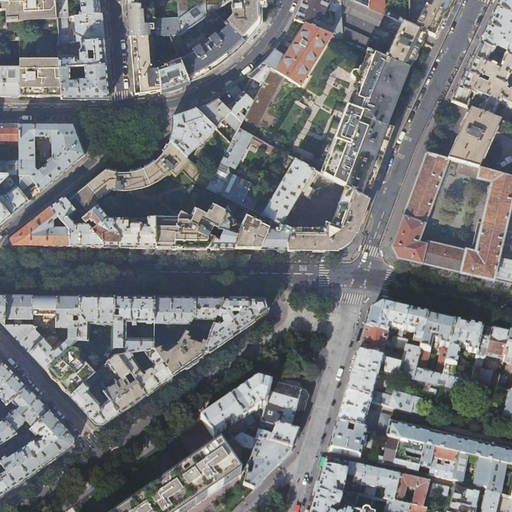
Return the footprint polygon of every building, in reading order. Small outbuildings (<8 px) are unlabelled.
[(58,20),(58,18),(57,18),(55,0),(0,0),(0,41),(20,41),(20,60),(20,68),(20,95),(61,95),(60,69),(59,58),(59,43),(60,43),(58,20)] [(55,0),(57,18),(58,18),(69,17),(67,0),(55,0)] [(67,0),(69,17),(70,17),(75,16),(100,15),(98,0),(67,0)] [(178,0),(179,28),(180,34),(207,16),(206,5),(205,0),(204,0),(187,12),(186,0),(178,0)] [(222,0),(223,1),(219,4),(206,5),(207,16),(213,11),(214,11),(232,0),(231,0),(222,0)] [(231,0),(232,0),(232,4),(231,4),(232,10),(233,15),(225,23),(228,25),(243,40),(253,28),(252,28),(255,24),(254,4),(265,4),(264,0),(231,0)] [(328,4),(329,1),(327,0),(303,0),(301,7),(295,19),(305,24),(318,29),(321,21),(328,4)] [(368,7),(354,1),(352,0),(340,0),(341,4),(342,13),(349,13),(379,27),(385,15),(368,7)] [(384,8),(383,0),(369,0),(368,7),(385,15),(387,15),(386,9),(384,8)] [(455,0),(409,0),(410,26),(426,33),(436,38),(444,21),(445,22),(455,0)] [(511,1),(506,0),(499,0),(482,38),(479,42),(473,55),(473,56),(466,70),(459,85),(451,102),(468,108),(474,97),(477,96),(478,95),(487,100),(485,103),(484,102),(479,112),(494,118),(499,105),(503,103),(508,106),(508,108),(511,108),(511,89),(510,89),(508,83),(511,75),(511,1)] [(342,13),(341,4),(332,1),(330,5),(328,10),(335,11),(336,23),(333,26),(321,21),(318,29),(343,40),(342,27),(342,13)] [(154,26),(153,3),(149,4),(149,9),(141,9),(140,4),(138,4),(127,5),(129,37),(132,37),(148,36),(149,36),(155,36),(154,29),(154,26)] [(100,15),(75,16),(76,29),(73,29),(74,37),(77,36),(77,42),(81,42),(104,41),(102,15),(100,15)] [(70,17),(69,17),(58,18),(58,20),(60,43),(69,43),(68,21),(71,21),(70,17)] [(409,69),(426,33),(410,26),(403,23),(388,56),(386,55),(384,58),(409,69)] [(343,40),(318,29),(305,24),(285,56),(275,50),(263,63),(270,68),(253,101),(245,116),(242,122),(239,128),(252,135),(283,76),(300,86),(317,60),(323,64),(306,91),(346,115),(323,175),(346,187),(367,199),(378,171),(390,138),(392,134),(394,130),(387,127),(409,69),(384,58),(366,50),(343,40)] [(188,55),(180,34),(170,35),(177,54),(188,82),(198,78),(201,77),(207,73),(216,67),(225,61),(236,51),(245,43),(243,40),(228,25),(217,35),(216,33),(209,39),(210,41),(201,47),(199,45),(192,50),(193,52),(188,55)] [(371,39),(342,27),(343,40),(366,50),(371,39)] [(170,35),(180,34),(179,28),(154,29),(155,36),(170,35)] [(151,65),(148,36),(132,37),(136,86),(145,94),(161,90),(158,69),(153,70),(152,65),(151,65)] [(60,69),(70,68),(85,67),(106,66),(104,41),(81,42),(81,49),(80,52),(80,58),(75,59),(73,57),(59,58),(60,69)] [(165,67),(158,69),(161,90),(161,94),(163,93),(167,92),(179,88),(180,88),(189,84),(188,82),(177,54),(175,55),(177,60),(165,65),(165,66),(164,66),(165,67)] [(251,78),(244,92),(253,101),(270,68),(263,63),(258,68),(256,70),(252,74),(248,77),(251,78)] [(106,66),(85,67),(86,81),(70,82),(70,68),(60,69),(61,95),(61,99),(109,99),(106,66)] [(20,68),(0,68),(0,97),(20,98),(20,95),(20,68)] [(228,109),(242,122),(245,116),(253,101),(244,92),(237,86),(228,92),(236,100),(228,109)] [(207,107),(198,111),(216,128),(231,142),(239,128),(242,122),(228,109),(219,100),(209,106),(207,107)] [(195,109),(175,116),(172,117),(172,131),(170,141),(187,158),(216,128),(198,111),(195,109)] [(502,121),(494,118),(479,112),(472,110),(450,160),(451,160),(462,163),(481,168),(489,149),(490,150),(494,140),(493,140),(502,121)] [(19,124),(0,124),(0,142),(20,143),(19,124)] [(20,143),(20,148),(20,160),(20,176),(31,176),(40,192),(85,155),(73,124),(19,124),(20,143)] [(264,142),(252,135),(239,128),(231,142),(222,160),(236,167),(249,142),(261,148),(264,142)] [(106,171),(67,201),(76,211),(79,215),(83,219),(98,207),(95,203),(104,196),(105,197),(112,191),(112,192),(123,192),(142,189),(159,181),(172,172),(177,177),(191,161),(187,158),(170,141),(164,152),(154,163),(138,171),(129,173),(106,171)] [(427,153),(426,154),(392,247),(398,258),(399,258),(424,264),(511,285),(511,284),(511,177),(481,168),(462,163),(460,172),(480,178),(480,179),(494,184),(491,196),(478,254),(422,241),(451,160),(450,160),(447,159),(427,153)] [(0,159),(0,174),(10,175),(21,191),(20,176),(20,160),(0,159)] [(258,203),(253,211),(272,220),(285,226),(297,207),(294,205),(315,170),(295,159),(267,207),(258,203)] [(235,170),(236,167),(222,160),(211,181),(207,188),(231,200),(249,209),(253,211),(258,203),(259,199),(264,190),(230,174),(228,169),(229,168),(235,170)] [(0,184),(1,183),(10,175),(0,174),(0,184)] [(10,175),(1,183),(7,188),(12,187),(14,189),(5,196),(1,196),(0,194),(0,203),(11,217),(29,202),(21,191),(10,175)] [(20,176),(21,191),(29,202),(40,192),(31,176),(20,176)] [(364,207),(367,199),(346,187),(331,226),(325,223),(325,230),(293,229),(292,230),(288,241),(287,241),(287,250),(294,250),(328,250),(333,250),(335,250),(336,250),(337,250),(338,249),(351,240),(352,239),(353,237),(354,236),(364,207)] [(64,197),(50,208),(58,217),(63,222),(68,217),(76,211),(67,201),(64,197)] [(245,218),(249,209),(231,200),(226,210),(223,221),(222,222),(209,249),(222,249),(235,249),(241,225),(236,225),(231,216),(237,206),(244,209),(240,217),(245,218)] [(0,225),(11,217),(0,203),(0,225)] [(177,219),(155,219),(155,220),(156,248),(173,248),(200,248),(209,249),(222,222),(223,221),(226,210),(217,205),(212,213),(209,212),(207,216),(197,211),(193,220),(181,214),(177,219)] [(109,219),(98,207),(83,219),(83,220),(88,225),(102,243),(103,247),(111,247),(119,247),(119,237),(113,228),(113,219),(109,219)] [(56,218),(58,217),(50,208),(43,214),(11,239),(13,246),(36,246),(70,247),(70,231),(68,229),(65,228),(53,228),(53,221),(56,218)] [(272,220),(253,211),(249,209),(245,218),(241,225),(235,249),(248,249),(260,249),(272,220)] [(63,222),(58,217),(56,218),(65,228),(68,229),(63,222)] [(68,217),(63,222),(68,229),(70,231),(70,247),(84,247),(103,247),(102,243),(88,225),(76,225),(77,224),(74,221),(73,222),(68,217)] [(121,219),(113,219),(113,228),(119,237),(119,247),(135,248),(156,248),(155,220),(155,219),(150,219),(147,219),(147,226),(142,226),(141,225),(140,225),(140,226),(139,226),(139,225),(139,224),(138,224),(132,224),(131,225),(131,226),(131,227),(129,227),(129,219),(121,219)] [(292,230),(285,226),(272,220),(260,249),(274,250),(287,250),(287,241),(288,241),(292,230)] [(16,296),(5,296),(5,319),(14,319),(14,326),(24,326),(24,319),(30,319),(30,326),(33,326),(33,296),(16,296)] [(49,296),(33,296),(33,326),(38,328),(48,331),(53,333),(57,334),(57,327),(57,296),(49,296)] [(68,296),(57,296),(57,327),(69,327),(69,339),(65,343),(70,348),(72,347),(79,341),(79,297),(68,296)] [(96,297),(79,297),(79,341),(72,347),(77,348),(89,351),(89,334),(92,334),(93,324),(114,324),(114,297),(96,297)] [(124,297),(114,297),(114,324),(114,349),(126,349),(126,354),(133,353),(137,353),(154,350),(154,339),(126,339),(126,323),(154,323),(154,298),(150,298),(124,297)] [(175,298),(154,298),(154,323),(154,324),(166,324),(166,327),(172,327),(172,324),(190,324),(192,320),(195,315),(195,298),(175,298)] [(207,298),(195,298),(195,315),(192,320),(215,320),(217,316),(223,302),(223,299),(207,298)] [(233,299),(223,299),(223,302),(217,316),(222,318),(222,320),(223,322),(224,322),(222,324),(221,322),(217,325),(213,324),(209,333),(207,342),(204,351),(208,352),(268,311),(264,299),(233,299)] [(370,312),(365,330),(387,335),(388,330),(392,331),(393,329),(399,330),(397,337),(402,338),(403,333),(408,312),(399,310),(381,306),(370,312)] [(418,314),(408,312),(403,333),(405,334),(406,331),(415,333),(414,338),(408,336),(407,340),(421,343),(428,316),(418,314)] [(438,319),(428,316),(421,343),(416,369),(425,372),(432,342),(440,343),(440,346),(442,346),(436,371),(430,369),(429,373),(443,376),(455,323),(438,319)] [(467,325),(455,323),(443,376),(469,383),(472,370),(461,367),(461,366),(457,365),(460,351),(457,351),(458,346),(468,349),(467,351),(476,353),(482,329),(467,325)] [(5,326),(4,326),(29,353),(44,340),(53,333),(48,331),(42,337),(37,330),(38,328),(33,326),(30,326),(24,326),(14,326),(5,326)] [(491,331),(482,329),(476,353),(472,370),(469,383),(479,385),(497,389),(500,375),(500,374),(476,368),(477,363),(480,364),(481,358),(483,359),(486,357),(486,355),(504,359),(509,335),(491,331)] [(381,361),(385,346),(404,351),(401,366),(416,369),(421,343),(407,340),(402,338),(397,337),(387,335),(365,330),(357,355),(381,361)] [(161,348),(154,350),(172,377),(208,352),(204,351),(207,342),(203,341),(202,343),(191,339),(191,337),(188,335),(189,333),(186,331),(180,341),(178,343),(166,352),(163,351),(161,348)] [(511,336),(509,335),(504,359),(503,361),(511,363),(511,390),(511,393),(511,392),(511,336)] [(46,371),(70,348),(65,343),(56,352),(55,352),(54,352),(54,351),(54,350),(55,349),(55,348),(54,346),(51,348),(44,340),(29,353),(46,371)] [(77,348),(72,347),(70,348),(46,371),(70,397),(92,376),(98,371),(101,368),(114,356),(107,355),(89,372),(71,354),(77,348)] [(172,377),(154,350),(137,353),(141,358),(145,354),(153,365),(151,369),(149,369),(147,370),(145,372),(144,373),(141,370),(132,358),(133,353),(126,354),(118,356),(145,396),(164,383),(172,377)] [(388,406),(392,396),(373,391),(379,371),(384,372),(384,373),(398,376),(401,366),(381,361),(357,355),(356,361),(348,386),(346,394),(356,397),(371,402),(388,406)] [(118,356),(114,356),(101,368),(105,375),(112,370),(119,381),(115,384),(113,381),(108,385),(103,379),(101,379),(102,377),(98,371),(92,376),(96,381),(109,400),(119,414),(145,396),(118,356)] [(4,363),(3,364),(0,366),(0,403),(0,404),(3,402),(4,404),(2,406),(4,408),(6,406),(11,402),(27,387),(4,363)] [(425,372),(416,369),(401,366),(398,376),(473,395),(472,397),(475,398),(475,395),(476,395),(479,385),(469,383),(443,376),(429,373),(425,372)] [(507,376),(500,375),(497,389),(504,391),(507,376)] [(89,392),(89,387),(96,381),(92,376),(70,397),(95,424),(103,425),(119,414),(109,400),(101,406),(89,392)] [(281,378),(279,385),(305,393),(300,383),(281,378)] [(257,379),(229,399),(243,418),(248,426),(256,421),(251,414),(255,411),(254,409),(256,408),(258,410),(261,408),(259,414),(263,415),(272,383),(257,379)] [(272,383),(263,415),(261,423),(298,432),(298,431),(308,398),(305,393),(279,385),(272,383)] [(33,394),(27,387),(11,402),(18,410),(16,412),(15,411),(12,411),(5,417),(3,415),(9,409),(6,406),(4,408),(0,412),(0,417),(17,435),(19,433),(17,431),(24,425),(25,421),(28,423),(32,428),(49,412),(33,394)] [(392,396),(422,404),(423,400),(393,390),(392,396)] [(511,392),(511,393),(508,392),(502,418),(511,420),(511,392)] [(356,397),(346,394),(339,417),(336,425),(366,432),(367,433),(368,430),(364,429),(365,424),(372,426),(373,422),(374,422),(377,411),(369,409),(371,402),(356,397)] [(422,404),(392,396),(388,406),(411,413),(411,412),(429,417),(430,412),(428,411),(430,406),(422,404)] [(231,426),(243,418),(229,399),(201,418),(214,438),(226,429),(225,427),(229,424),(231,426)] [(74,438),(49,412),(32,428),(30,430),(21,439),(22,441),(26,446),(41,468),(57,457),(73,446),(74,438)] [(376,435),(386,437),(390,420),(391,416),(381,414),(376,435)] [(0,417),(0,446),(14,437),(19,443),(22,441),(21,439),(17,435),(0,417)] [(511,449),(390,420),(386,437),(390,438),(400,440),(423,446),(435,448),(457,454),(467,456),(480,459),(491,462),(507,465),(511,466),(511,449)] [(258,434),(256,440),(292,450),(299,432),(298,432),(261,423),(258,431),(258,432),(258,434)] [(366,432),(336,425),(332,441),(329,452),(360,459),(360,458),(366,432)] [(256,440),(258,434),(255,433),(253,440),(241,435),(236,438),(234,440),(245,449),(253,450),(256,440)] [(400,440),(390,438),(385,459),(376,457),(375,463),(393,467),(400,440)] [(292,450),(256,440),(253,450),(251,458),(278,465),(291,452),(292,450)] [(423,446),(400,440),(393,467),(418,472),(419,466),(420,458),(416,457),(416,458),(405,455),(404,452),(421,456),(423,446)] [(202,457),(175,476),(194,505),(240,472),(220,444),(202,457)] [(0,459),(0,479),(8,491),(26,478),(41,468),(26,446),(10,457),(7,454),(0,459)] [(430,469),(435,448),(423,446),(421,456),(420,458),(419,466),(430,469)] [(429,475),(452,481),(457,454),(435,448),(430,469),(429,475)] [(480,459),(475,482),(471,481),(471,480),(463,478),(467,456),(457,454),(452,481),(486,489),(491,462),(480,459)] [(254,489),(278,465),(251,458),(244,484),(254,489)] [(325,463),(323,470),(346,476),(349,464),(326,459),(325,463)] [(501,491),(507,465),(491,462),(486,489),(486,493),(500,496),(501,491)] [(381,471),(349,464),(346,476),(343,491),(347,492),(348,485),(355,487),(356,484),(367,487),(366,493),(356,491),(355,494),(359,495),(374,498),(375,495),(375,493),(381,471)] [(346,476),(323,470),(312,507),(310,511),(348,511),(349,509),(344,508),(342,510),(338,508),(339,508),(340,507),(342,500),(342,499),(340,499),(339,491),(343,491),(346,476)] [(400,476),(381,471),(375,493),(378,494),(379,488),(386,489),(384,497),(375,495),(374,498),(388,501),(394,502),(400,476)] [(132,511),(184,511),(194,505),(175,476),(129,507),(132,511)] [(429,483),(400,476),(394,502),(402,504),(406,488),(416,490),(412,507),(423,509),(429,483)] [(429,483),(423,509),(427,510),(426,511),(439,511),(441,508),(430,505),(433,493),(447,496),(449,487),(429,483)] [(450,511),(475,511),(479,494),(455,489),(450,511)] [(482,511),(496,511),(500,496),(486,493),(482,511)] [(374,498),(359,495),(358,498),(353,511),(384,511),(388,501),(374,498)] [(402,504),(394,502),(388,501),(384,511),(408,511),(410,506),(402,504)]
